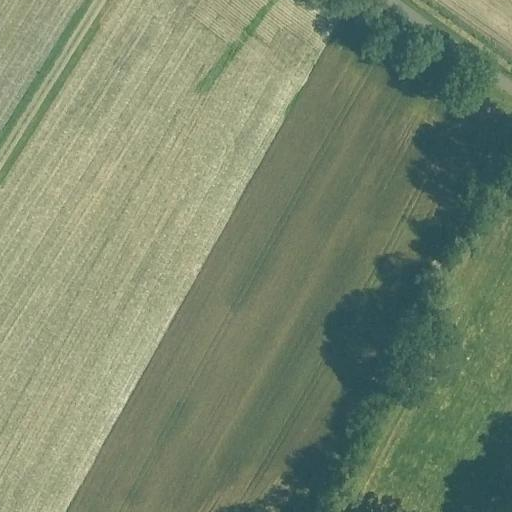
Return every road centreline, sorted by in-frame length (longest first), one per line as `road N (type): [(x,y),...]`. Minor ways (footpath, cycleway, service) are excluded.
road 1 (track): [(104,0),(0,171)]
road 2 (residential): [(511,94),(384,0)]
